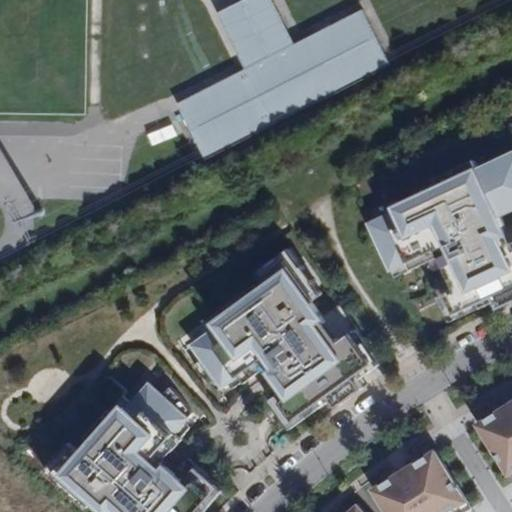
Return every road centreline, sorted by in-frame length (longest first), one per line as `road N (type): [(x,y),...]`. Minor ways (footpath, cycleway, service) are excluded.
road 1 (residential): [(256,511),(374,400),(419,376)]
road 2 (residential): [(499,502),(419,376)]
